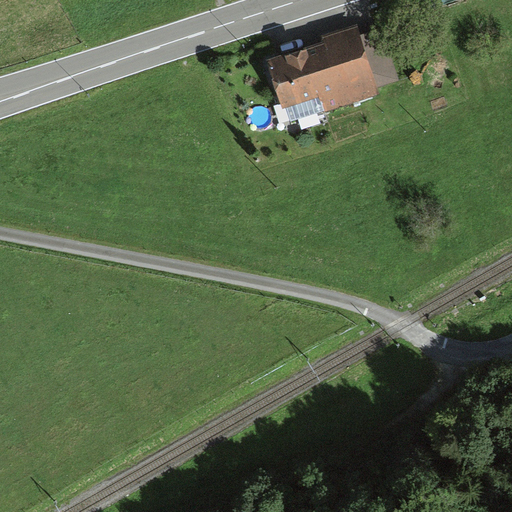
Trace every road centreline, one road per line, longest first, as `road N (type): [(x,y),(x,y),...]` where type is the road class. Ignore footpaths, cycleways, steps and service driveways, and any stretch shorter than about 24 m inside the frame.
road 1 (track): [(0,228),(356,306),(470,352),(492,353)]
road 2 (primary): [(0,99),(306,0)]
